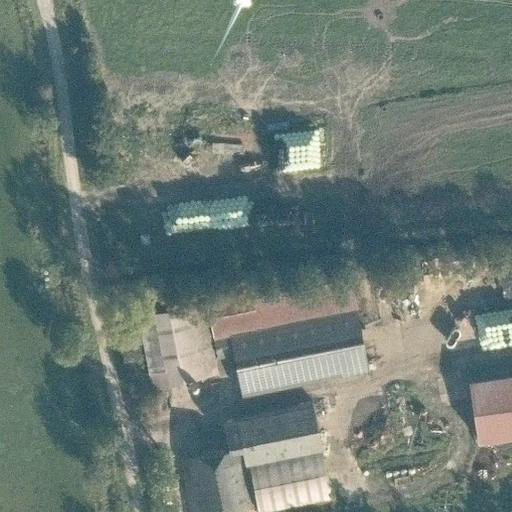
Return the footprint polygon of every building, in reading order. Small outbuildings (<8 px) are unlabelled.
[(204,296),(138,309),(151,382),(218,370),(204,296)] [(373,364),(360,299),(232,325),(245,390),(373,364)] [(511,363),(474,369),(485,434),(511,429),(511,363)] [(323,434),(315,395),(237,411),(242,438),(245,451),(323,434)] [(332,488),(323,434),(245,451),(256,503),(332,488)] [(242,438),(176,457),(186,511),(260,511),(256,503),(245,451),(242,438)]
